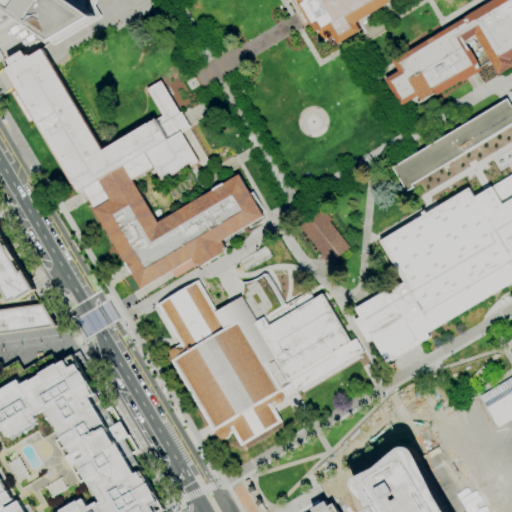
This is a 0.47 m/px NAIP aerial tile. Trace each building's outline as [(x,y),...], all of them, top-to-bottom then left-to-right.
[(0,0),(72,0),(97,16),(55,41),(19,16),(18,17),(15,19),(0,28),(0,0)] [(101,18),(54,46),(15,19),(18,17),(19,16),(55,41),(97,16),(72,0),(96,0),(95,6),(101,18)] [(391,0),(392,1),(391,2),(356,23),(360,30),(338,44),(333,37),(329,40),(327,38),(322,41),(316,33),(317,32),(313,26),(312,27),(305,17),(298,4),(298,3),(296,0),(391,0)] [(401,106),(385,79),(399,71),(393,61),(465,18),(464,17),(492,0),(511,0),(511,59),(511,60),(511,61),(511,66),(499,75),(476,37),(474,38),(477,44),(472,47),(469,42),(466,43),(479,64),(478,64),(480,67),(479,68),(481,71),(462,82),(461,80),(436,95),(435,94),(422,102),(418,96),(401,106)] [(95,209),(83,189),(80,192),(36,118),(32,121),(15,92),(19,89),(10,74),(7,68),(12,65),(8,60),(24,50),(27,56),(30,54),(31,56),(43,49),(46,54),(104,151),(156,119),(156,120),(163,116),(147,89),(161,81),(180,113),(182,112),(185,119),(191,128),(182,134),(199,162),(193,166),(191,163),(186,166),(163,183),(154,168),(133,180),(124,166),(99,181),(110,200),(95,209)] [(407,192),(392,168),(507,99),(511,107),(511,124),(412,185),(413,188),(407,192)] [(133,180),(158,223),(204,196),(212,191),(212,190),(223,184),(224,184),(239,175),(264,217),(221,242),(226,250),(224,251),(225,252),(200,267),(198,266),(197,267),(192,259),(141,290),(132,274),(131,274),(124,263),(125,263),(94,210),(95,209),(110,200),(99,181),(124,166),(133,180)] [(355,309),(370,300),(388,289),(389,292),(405,282),(380,241),(423,215),(421,213),(425,211),(426,213),(469,188),(475,197),(511,174),(511,283),(428,334),(430,337),(401,354),(387,362),(373,339),(368,342),(355,320),(360,317),(355,309)] [(328,265),(315,249),(317,248),(300,227),(323,208),(332,219),(329,221),(350,248),(328,265)] [(0,226),(4,233),(1,235),(23,271),(25,270),(32,282),(37,291),(34,293),(40,304),(45,304),(59,327),(0,335),(0,226)] [(170,355),(170,354),(170,353),(170,352),(171,351),(171,350),(172,350),(172,349),(173,349),(174,348),(175,348),(176,348),(177,348),(178,349),(179,349),(179,350),(180,351),(184,348),(158,305),(197,281),(216,312),(242,297),(257,321),(285,304),(286,305),(309,291),(314,299),(322,294),(351,342),(356,339),(364,352),(359,355),(360,358),(304,392),(302,389),(296,392),(295,391),(285,398),(285,399),(285,400),(284,400),(284,401),(284,402),(283,402),(283,403),(282,403),(281,403),(281,404),(280,404),(279,404),(278,404),(278,403),(277,403),(276,403),(276,402),(275,401),(270,404),(281,422),(243,445),(232,427),(229,429),(230,431),(230,432),(230,433),(230,434),(230,435),(230,436),(229,437),(228,438),(227,438),(226,439),(225,439),(224,439),(223,439),(222,439),(221,439),(220,438),(219,438),(170,355)] [(0,511),(0,364),(2,363),(5,369),(18,360),(24,371),(38,363),(52,354),(58,364),(59,365),(66,360),(67,360),(66,359),(74,355),(77,360),(79,363),(77,364),(82,372),(83,372),(89,382),(105,409),(112,405),(122,422),(130,435),(139,452),(128,459),(127,459),(136,474),(140,472),(142,471),(149,483),(160,502),(165,509),(160,511),(0,511)] [(372,511),(446,511),(439,499),(416,453),(413,449),(409,447),(404,447),(399,450),(376,469),(357,477),(353,481),(353,485),(354,489),(370,508),(372,511)] [(314,511),(313,509),(326,501),(329,506),(333,504),(337,511),(314,511)]
